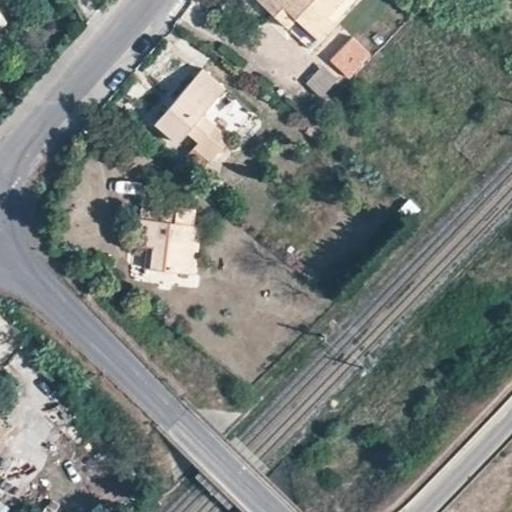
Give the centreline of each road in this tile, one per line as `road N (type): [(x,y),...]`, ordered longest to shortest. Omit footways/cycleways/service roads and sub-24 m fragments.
road 1 (tertiary): [(275,511),(0,246)]
road 2 (tertiary): [(147,0),(0,178)]
road 3 (tertiary): [(511,423),(427,511)]
